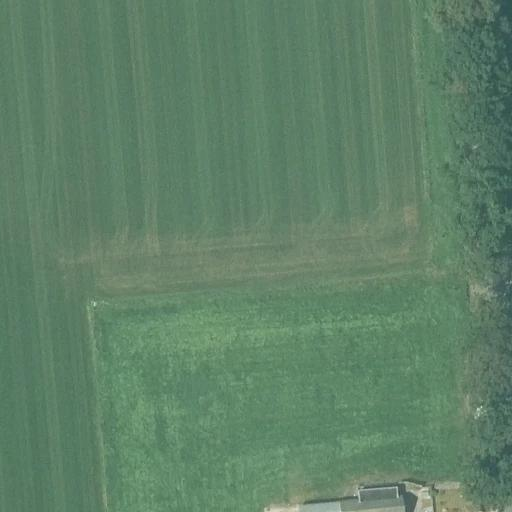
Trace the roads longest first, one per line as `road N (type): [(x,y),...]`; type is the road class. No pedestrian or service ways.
road 1 (unclassified): [(491,266),(470,0)]
road 2 (unclassified): [(510,511),(491,266)]
